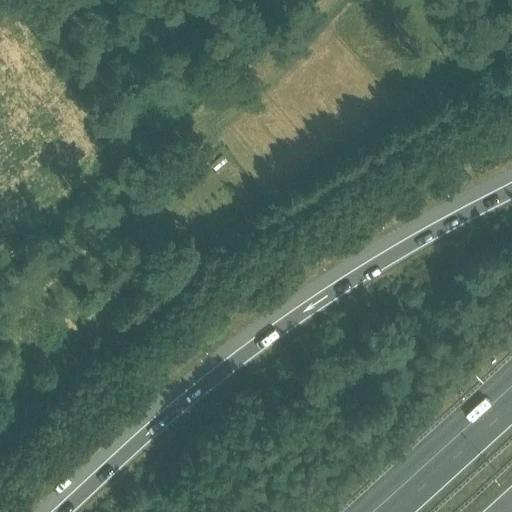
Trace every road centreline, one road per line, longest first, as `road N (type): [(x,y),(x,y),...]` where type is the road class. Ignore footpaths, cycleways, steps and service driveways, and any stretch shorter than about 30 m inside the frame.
road 1 (motorway): [(511,189),(332,291),(226,367),(62,511)]
road 2 (motorway): [(511,395),(385,511)]
